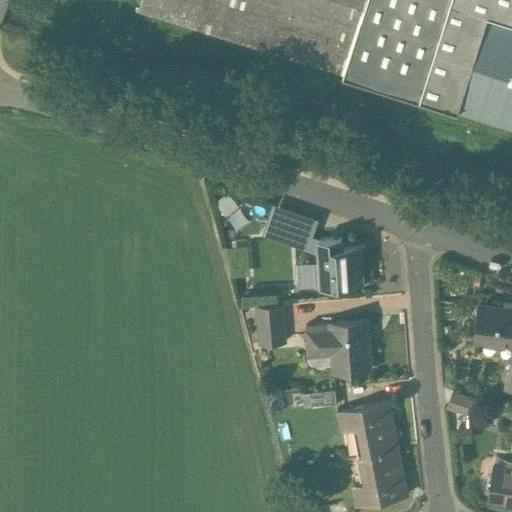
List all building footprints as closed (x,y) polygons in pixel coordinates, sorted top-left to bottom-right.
[(511,0),(141,0),(139,8),(511,124),(511,0)] [(263,232),(321,252),(320,238),(313,234),(319,217),(273,202),(263,232)] [(341,246),(341,236),(320,238),(321,252),(322,266),(316,267),(318,284),(323,283),(323,284),(361,281),(358,245),(341,246)] [(281,304),(257,306),(261,343),(285,341),(281,304)] [(511,308),(480,304),(476,338),(497,341),(498,338),(511,340),(511,308)] [(367,318),(330,320),(331,326),(307,328),(308,348),(332,346),(334,370),(370,368),(367,318)] [(335,388),(303,392),(305,405),(337,402),(335,388)] [(475,412),(478,393),(451,389),(449,408),(475,412)] [(389,399),(338,409),(338,410),(339,410),(343,427),(342,427),(342,428),(359,425),(364,453),(399,446),(398,445),(397,445),(388,401),(389,400),(389,399)] [(399,446),(364,453),(370,480),(353,484),(354,485),(358,501),(357,501),(357,503),(408,493),(408,491),(406,491),(397,447),(399,446)] [(511,466),(494,464),(489,497),(511,500),(511,466)]
